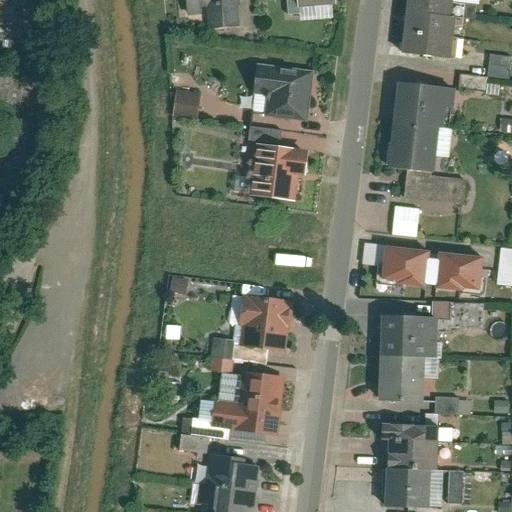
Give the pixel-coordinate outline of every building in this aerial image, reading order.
[(208,0),(211,27),(244,24),(241,0),(208,0)] [(335,0),(295,0),(296,10),(336,8),(335,0)] [(454,0),(407,0),(402,61),(448,65),(454,0)] [(510,80),(511,58),(511,56),(490,55),(488,78),(510,80)] [(319,65),(254,60),(251,93),(272,95),(270,119),(315,123),(319,65)] [(486,88),(486,78),(461,77),(460,87),(486,88)] [(202,116),(206,91),(181,87),(177,113),(202,116)] [(448,92),(399,87),(391,174),(440,178),(448,92)] [(306,153),(259,149),(255,197),(294,201),(297,174),(304,174),(306,153)] [(395,207),(392,236),(417,239),(421,209),(395,207)] [(424,287),(428,248),(386,244),(382,282),(424,287)] [(497,286),(511,286),(511,249),(500,249),(497,286)] [(440,251),(437,288),(480,292),(483,255),(440,251)] [(292,305),(243,300),(237,355),(287,360),(292,305)] [(446,356),(447,314),(385,312),(384,355),(436,355),(446,356)] [(210,371),(229,373),(232,341),(213,340),(210,371)] [(436,355),(384,355),(384,399),(436,399),(436,355)] [(277,441),(283,379),(244,375),(240,411),(237,437),(277,441)] [(210,434),(237,437),(240,411),(213,408),(210,434)] [(441,425),(382,421),(380,443),(384,444),(383,456),(391,456),(391,467),(438,470),(441,425)] [(178,451),(203,454),(205,438),(180,436),(178,451)] [(260,460),(209,454),(202,511),(249,511),(249,509),(255,509),(260,460)] [(435,511),(438,470),(391,467),(388,510),(413,511),(435,511)] [(461,504),(462,472),(448,472),(447,504),(461,504)]
